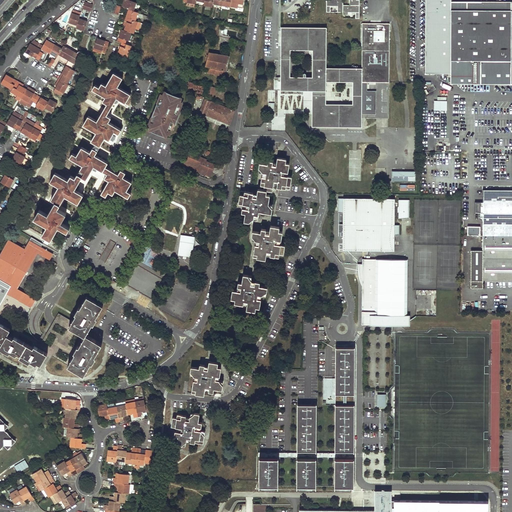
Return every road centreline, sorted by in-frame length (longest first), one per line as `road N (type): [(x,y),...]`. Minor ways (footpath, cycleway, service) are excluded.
road 1 (residential): [(187,343),(71,272),(63,259),(85,209),(98,206),(125,220),(141,216),(155,193),(151,176),(120,150),(142,82)]
road 2 (unclassified): [(350,331),(360,349),(360,482),(490,492)]
road 3 (residential): [(149,374),(174,397),(232,394),(312,237)]
road 4 (residential): [(235,138),(209,301),(187,343)]
road 5 (residential): [(312,237),(322,191),(290,144),(235,138)]
road 6 (residential): [(257,0),(235,138)]
